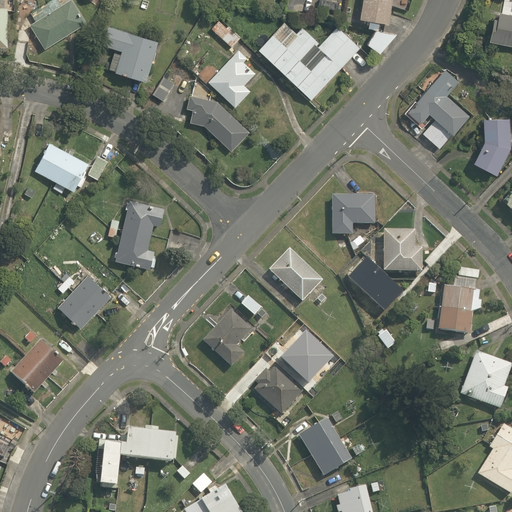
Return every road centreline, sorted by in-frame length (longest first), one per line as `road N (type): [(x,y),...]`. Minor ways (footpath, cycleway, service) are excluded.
road 1 (residential): [(0,81),(106,102),(156,136),(248,232)]
road 2 (residential): [(358,116),(511,272)]
road 3 (residential): [(285,511),(253,460),(211,417),(167,377),(138,364)]
road 4 (tertiary): [(27,511),(58,436),(113,373),(138,364)]
road 5 (tertiary): [(138,364),(169,310),(248,232)]
road 6 (tertiary): [(248,232),(358,116)]
road 7 (tertiary): [(358,116),(447,0)]
